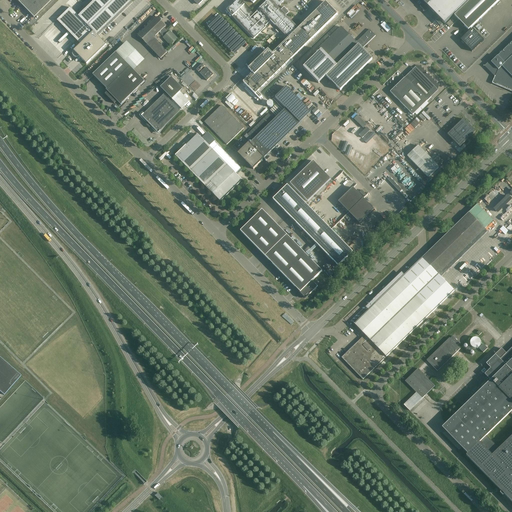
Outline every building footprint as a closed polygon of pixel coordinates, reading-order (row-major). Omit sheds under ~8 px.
[(51,0),(15,0),(33,17),(51,0)] [(70,8),(57,21),(76,40),(77,41),(80,44),(74,51),(73,52),(72,53),(72,54),(73,55),(73,56),(74,57),(75,57),(76,57),(77,57),(78,57),(79,56),(86,64),(106,45),(98,36),(132,2),(129,0),(95,0),(87,8),(79,16),(70,8)] [(240,24),(247,32),(254,38),(266,27),(265,26),(267,24),(255,12),(253,14),(239,0),(238,0),(231,7),(230,5),(226,9),(227,10),(227,11),(240,24)] [(267,0),(255,12),(267,24),(270,21),(275,26),(288,39),(272,54),(284,66),(310,41),(298,28),(286,15),(281,10),(278,7),(285,0),(267,0)] [(421,0),(445,24),(468,0),(421,0)] [(458,20),(468,31),(499,0),(470,0),(446,24),(450,28),(458,20)] [(310,41),(337,14),(325,2),(298,28),(310,41)] [(170,46),(178,39),(170,31),(168,32),(164,28),(165,26),(157,17),(138,35),(160,59),(167,52),(154,38),(159,33),(163,37),(163,38),(170,46)] [(340,91),(372,59),(341,27),(319,48),(321,50),(303,68),(319,84),(326,76),(340,91)] [(369,29),(357,41),(363,47),(375,35),(369,29)] [(472,29),(460,40),(472,52),(483,40),(472,29)] [(511,41),(495,59),(493,57),(484,66),(495,77),(492,83),(511,91),(511,41)] [(252,73),(248,77),(243,82),(244,83),(259,99),(262,96),(257,92),(284,66),(272,54),(268,50),(248,69),(252,73)] [(120,105),(145,81),(132,68),(116,52),(93,75),(106,88),(106,90),(108,92),(105,94),(114,104),(117,101),(120,105)] [(198,72),(205,66),(203,64),(196,70),(198,72)] [(415,67),(390,92),(412,115),(438,90),(439,84),(436,84),(437,82),(434,81),(435,80),(432,79),(432,77),(429,76),(430,75),(427,74),(427,73),(426,73),(426,71),(424,71),(423,68),(422,69),(421,66),(415,67)] [(213,74),(206,67),(200,73),(207,81),(213,74)] [(144,114),(143,113),(141,116),(148,123),(146,125),(149,128),(151,126),(158,133),(160,131),(160,130),(180,111),(179,110),(181,109),(182,109),(189,102),(180,92),(183,89),(171,77),(160,88),(164,91),(162,93),(163,95),(144,114)] [(286,87),(275,98),(272,101),(275,104),(270,110),(277,117),(249,144),(249,143),(238,154),(253,170),(264,159),(264,158),(310,112),(286,87)] [(218,109),(205,122),(207,124),(207,125),(218,136),(220,138),(226,145),(235,136),(243,128),(221,105),(220,107),(218,108),(218,109)] [(248,134),(253,140),(274,119),(268,114),(248,134)] [(455,127),(447,135),(460,147),(475,132),(463,119),(455,127)] [(215,153),(197,134),(175,156),(220,201),(242,180),(235,173),(240,167),(221,147),(215,153)] [(428,178),(439,167),(418,146),(407,156),(428,178)] [(313,161),(290,184),(308,202),(331,179),(313,161)] [(287,185),(273,199),(338,266),(353,252),(287,185)] [(353,188),(338,202),(359,224),(374,209),(353,188)] [(322,271),(287,235),(262,210),(240,231),(265,256),(296,288),(295,288),(301,294),(302,296),(305,298),(317,287),(315,285),(312,281),(322,271)] [(349,350),(341,358),(363,380),(384,360),(382,358),(385,356),(386,357),(432,312),(454,291),(438,274),(485,229),(469,212),(351,327),(362,338),(352,348),(351,347),(348,350),(349,350)] [(459,343),(452,336),(450,338),(457,345),(459,343)] [(449,338),(405,381),(416,393),(404,405),(410,411),(435,386),(421,372),(429,363),(437,371),(460,349),(449,338)] [(511,354),(511,353),(511,347),(509,351),(504,346),(486,364),(490,369),(484,374),(490,380),(442,427),(467,454),(466,455),(501,491),(500,493),(502,496),(504,494),(511,502),(511,354)] [(0,391),(4,395),(21,376),(0,357),(0,391)]
